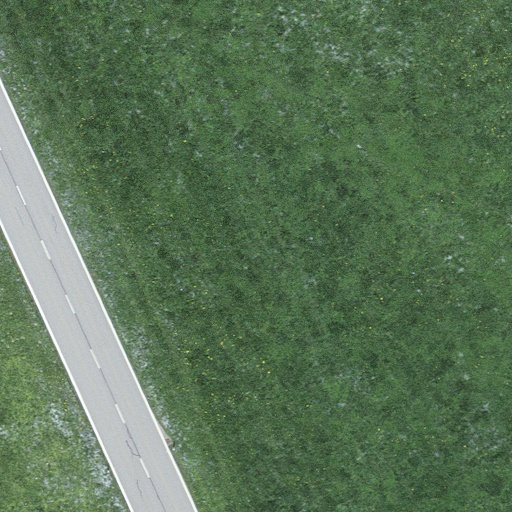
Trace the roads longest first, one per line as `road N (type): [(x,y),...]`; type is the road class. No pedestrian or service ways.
road 1 (track): [(158,0),(285,112),(511,216)]
road 2 (secondary): [(0,149),(164,511)]
